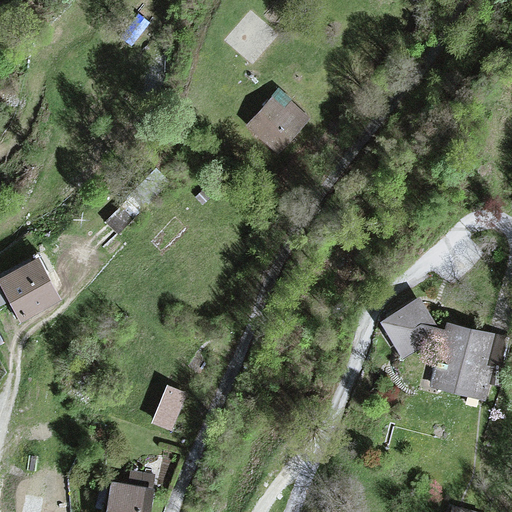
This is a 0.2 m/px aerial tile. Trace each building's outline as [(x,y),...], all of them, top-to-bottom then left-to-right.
[(277,90),(242,126),(276,159),(311,124),(277,90)] [(34,262),(0,278),(0,297),(15,327),(57,306),(34,262)] [(509,339),(443,323),(441,331),(435,330),(414,299),(375,322),(398,363),(424,345),(437,346),(426,392),(493,407),(509,339)] [(185,395),(162,386),(146,426),(169,435),(185,395)] [(145,511),(149,488),(105,482),(101,511),(145,511)]
